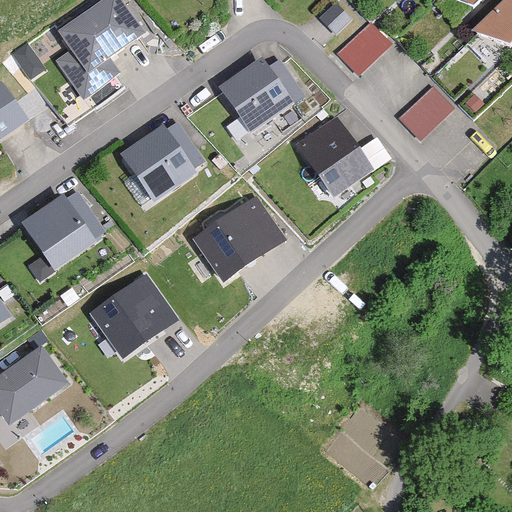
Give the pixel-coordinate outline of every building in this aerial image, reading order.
[(145,40),(118,0),(99,0),(47,35),(62,57),(53,63),(82,107),(126,77),(114,60),(145,40)] [(479,0),(434,0),(465,14),(479,0)] [(511,40),(511,0),(506,0),(469,35),(502,50),(511,40)] [(337,6),(321,19),(334,36),(351,22),(337,6)] [(373,22),(338,56),(359,78),(395,44),(373,22)] [(260,62),(215,94),(245,137),(290,106),(260,62)] [(4,78),(0,80),(0,143),(34,119),(4,78)] [(456,111),(434,88),(401,120),(423,143),(456,111)] [(336,121),(292,151),(329,205),(373,176),(336,121)] [(163,129),(119,159),(153,208),(197,178),(163,129)] [(94,245),(60,199),(17,230),(51,276),(94,245)] [(287,243),(256,199),(192,243),(223,287),(287,243)] [(180,323),(146,277),(91,317),(125,364),(180,323)] [(0,302),(0,325),(11,318),(0,302)] [(37,347),(0,373),(0,422),(5,429),(65,385),(37,347)]
